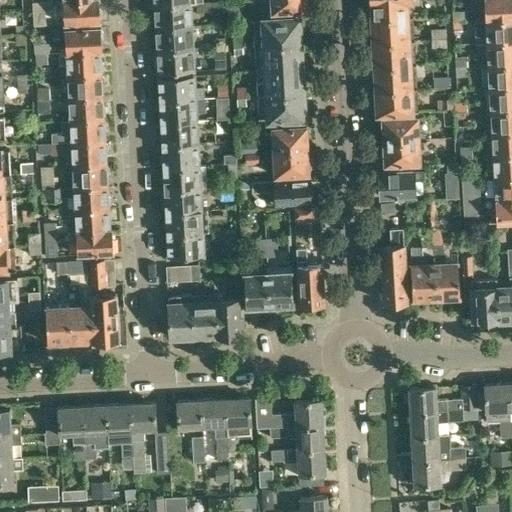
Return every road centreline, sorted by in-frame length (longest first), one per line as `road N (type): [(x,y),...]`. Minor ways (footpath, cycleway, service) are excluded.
road 1 (residential): [(127,0),(147,374)]
road 2 (residential): [(355,328),(338,0)]
road 3 (residential): [(147,374),(329,356)]
road 4 (residential): [(0,381),(147,374)]
road 5 (residential): [(360,511),(353,382)]
road 6 (residential): [(383,353),(511,354)]
